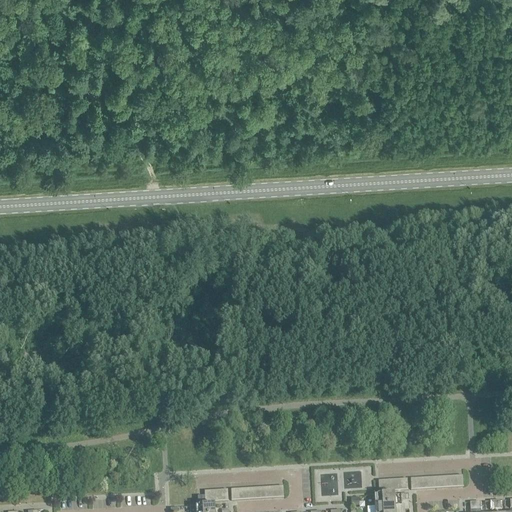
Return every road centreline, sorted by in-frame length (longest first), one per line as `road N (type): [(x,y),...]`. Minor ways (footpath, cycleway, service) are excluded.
road 1 (tertiary): [(0,208),(511,175)]
road 2 (residential): [(423,511),(422,496),(475,493),(474,464),(380,468)]
road 3 (residential): [(241,511),(300,503),(298,468),(211,474)]
